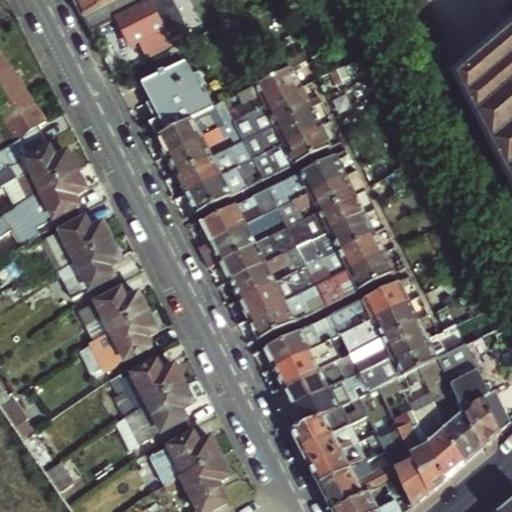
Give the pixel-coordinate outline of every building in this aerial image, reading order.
[(73,0),(82,18),(118,0),(73,0)] [(151,1),(118,17),(133,48),(143,43),(149,57),(173,45),(166,31),(172,28),(168,22),(163,24),(151,1)] [(511,29),(457,77),(511,181),(511,29)] [(0,53),(0,76),(10,69),(0,53)] [(193,119),(213,109),(206,95),(203,96),(185,61),(144,82),(162,118),(151,124),(157,137),(193,119)] [(28,95),(10,69),(0,76),(0,113),(0,114),(28,95)] [(228,113),(233,123),(302,89),(292,70),(256,88),(260,96),(244,105),(233,110),(229,101),(223,104),(228,113)] [(239,96),(244,105),(260,96),(256,88),(239,96)] [(244,143),(276,127),(312,109),(302,89),(233,123),(244,143)] [(19,141),(38,128),(46,122),(28,95),(0,114),(19,141)] [(213,109),(193,119),(197,128),(228,113),(223,104),(213,109)] [(312,109),(276,127),(280,135),(248,151),(253,162),(321,128),(312,109)] [(157,137),(167,157),(233,123),(228,113),(197,128),(193,119),(157,137)] [(233,123),(167,157),(177,176),(244,143),(233,123)] [(19,141),(17,142),(23,156),(0,172),(0,187),(17,180),(26,198),(38,192),(77,172),(68,153),(55,159),(38,128),(19,141)] [(264,182),(295,166),(331,148),(321,128),(253,162),(259,174),(264,182)] [(244,143),(177,176),(187,195),(253,162),(248,151),(244,143)] [(336,157),(301,175),(268,191),(278,210),(346,176),(336,157)] [(253,162),(187,195),(197,215),(264,182),(259,174),(253,162)] [(38,192),(22,202),(5,214),(22,248),(41,236),(37,229),(79,207),(74,197),(86,191),(77,172),(38,192)] [(346,176),(278,210),(288,231),(356,196),(346,176)] [(211,243),(263,217),(278,210),(268,191),(254,198),(201,224),(211,243)] [(288,231),(297,249),(366,216),(356,196),(288,231)] [(222,264),(257,246),(271,239),(288,231),(278,210),(263,217),(211,243),(200,249),(211,269),(222,264)] [(307,268),(375,234),(366,216),(297,249),(307,268)] [(75,261),(112,242),(103,224),(91,230),(86,219),(61,232),(61,233),(48,240),(55,253),(68,247),(75,261)] [(231,282),(284,256),(297,249),(288,231),(271,239),(257,246),(222,264),(231,282)] [(375,234),(325,260),(329,268),(311,277),(317,288),(385,254),(375,234)] [(122,261),(112,242),(75,261),(81,273),(63,282),(72,299),(115,278),(110,267),(122,261)] [(276,283),(293,275),(307,268),(297,249),(284,256),(231,282),(240,301),(276,283)] [(385,254),(317,288),(327,308),(395,274),(385,254)] [(317,288),(311,277),(307,268),(293,275),(297,284),(280,292),(276,283),(240,301),(250,320),(303,294),(317,288)] [(400,283),(331,317),(341,337),(410,303),(400,283)] [(317,288),(303,294),(250,320),(260,341),(308,317),(327,308),(317,288)] [(106,322),(111,332),(148,313),(139,295),(127,301),(122,291),(78,313),(87,331),(106,322)] [(448,308),(444,300),(431,306),(435,315),(436,314),(447,309),(448,308)] [(410,303),(341,337),(347,348),(350,356),(420,322),(410,303)] [(447,309),(436,314),(447,332),(456,327),(447,309)] [(148,313),(111,332),(91,342),(87,345),(100,371),(104,368),(106,372),(151,349),(146,338),(158,332),(148,313)] [(341,337),(331,317),(265,349),(275,369),(341,337)] [(420,322),(350,356),(356,365),(361,375),(429,341),(420,322)] [(341,337),(275,369),(284,388),(331,366),(327,357),(347,348),(341,337)] [(429,341),(361,375),(366,386),(370,394),(397,381),(417,371),(439,360),(429,341)] [(361,375),(356,365),(350,356),(331,366),(284,388),(294,408),(361,375)] [(439,360),(417,371),(423,382),(436,406),(447,401),(438,383),(447,379),(439,362),(439,360)] [(115,403),(125,419),(145,405),(184,385),(175,367),(163,373),(158,362),(123,380),(120,373),(110,380),(120,400),(115,403)] [(482,451),(502,434),(485,399),(490,394),(476,366),(447,379),(459,402),(482,451)] [(417,371),(397,381),(402,393),(423,382),(417,371)] [(294,408),(304,427),(340,409),(350,404),(346,396),(366,386),(361,375),(294,408)] [(370,394),(379,390),(384,402),(402,393),(397,381),(370,394)] [(145,405),(125,419),(135,436),(140,444),(187,421),(182,410),(194,404),(184,385),(145,405)] [(360,400),(353,403),(362,420),(369,417),(367,414),(360,400)] [(482,451),(459,402),(447,412),(443,408),(439,412),(442,416),(441,418),(447,431),(464,466),(482,451)] [(350,404),(340,409),(304,427),(293,433),(302,450),(349,427),(362,420),(353,403),(350,404)] [(396,424),(399,431),(410,425),(412,430),(419,426),(414,415),(396,424)] [(369,417),(362,420),(371,438),(377,435),(369,417)] [(437,440),(447,431),(441,418),(430,427),(437,440)] [(446,482),(422,433),(419,426),(412,430),(410,425),(399,431),(413,459),(431,495),(446,482)] [(302,450),(311,468),(358,445),(349,427),(302,450)] [(446,482),(464,466),(447,431),(437,440),(430,427),(422,433),(446,482)] [(406,494),(414,510),(431,495),(413,459),(399,431),(380,440),(386,453),(392,465),(399,479),(403,488),(406,494)] [(221,458),(212,439),(199,445),(194,435),(163,450),(152,456),(167,486),(182,478),(221,458)] [(377,435),(371,438),(380,456),(386,453),(380,440),(377,435)] [(358,445),(311,468),(320,486),(366,463),(367,462),(358,445)] [(221,458),(182,478),(199,511),(212,511),(229,503),(219,483),(231,477),(221,458)] [(366,463),(320,486),(332,511),(333,511),(382,488),(399,479),(392,465),(372,475),(366,463)] [(382,488),(333,511),(384,511),(392,508),(382,488)] [(406,494),(403,488),(394,493),(397,498),(406,494)] [(392,508),(384,511),(411,511),(414,510),(406,494),(397,498),(399,504),(392,508)]
